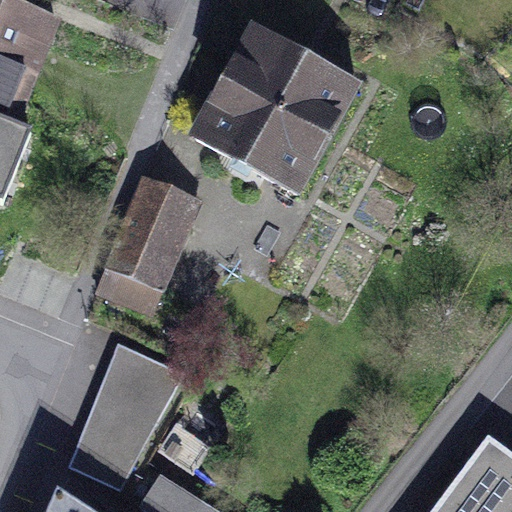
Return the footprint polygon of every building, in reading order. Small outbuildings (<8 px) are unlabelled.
[(0,5),(0,205),(4,206),(31,137),(15,131),(57,28),(0,5)] [(357,93),(256,37),(198,142),(299,198),(357,93)] [(194,208),(143,187),(99,296),(149,317),(194,208)] [(130,501),(177,375),(116,352),(69,479),(130,501)] [(511,511),(511,460),(491,444),(438,511),(511,511)] [(144,511),(145,511),(210,511),(164,481),(144,511)] [(83,511),(59,495),(51,511),(83,511)]
